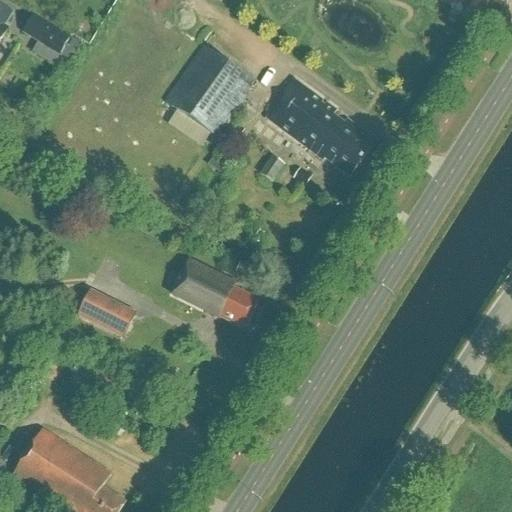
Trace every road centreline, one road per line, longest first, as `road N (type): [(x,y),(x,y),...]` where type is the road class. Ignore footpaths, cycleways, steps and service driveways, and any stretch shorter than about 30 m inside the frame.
road 1 (primary): [(238,511),(511,79)]
road 2 (unclassified): [(375,511),(511,298)]
